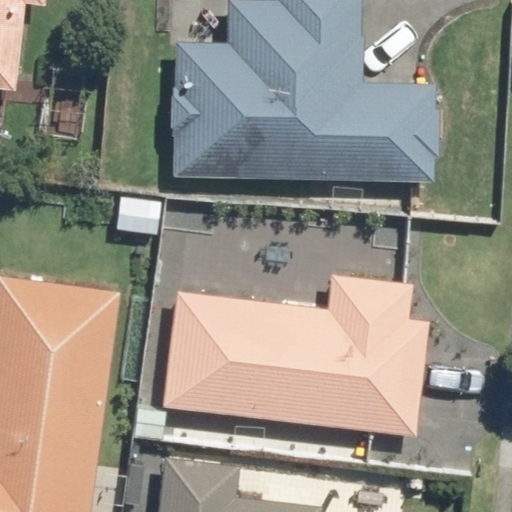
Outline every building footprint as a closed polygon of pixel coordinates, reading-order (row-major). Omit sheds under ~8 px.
[(0,0),(0,88),(6,89),(16,0),(37,2),(37,0),(0,0)] [(164,36),(162,175),(431,181),(433,79),(353,78),(354,0),(215,0),(215,37),(164,36)] [(164,288),(151,405),(406,433),(419,317),(401,315),(405,279),(320,269),(316,305),(164,288)] [(0,511),(81,511),(111,287),(0,272),(0,511)] [(155,454),(148,511),(313,511),(315,503),(229,493),(233,463),(155,454)]
